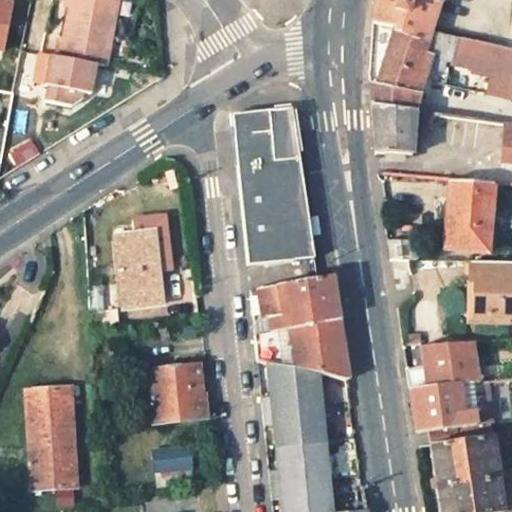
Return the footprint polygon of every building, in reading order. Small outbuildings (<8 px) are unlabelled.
[(63,39),(59,57),(100,64),(109,66),(121,0),(74,0),(67,40),(63,39)] [(374,0),(371,24),(395,28),(394,32),(423,41),(425,33),(436,0),(374,0)] [(368,91),(417,97),(426,69),(431,71),(434,60),(470,71),(468,75),(511,83),(511,80),(511,51),(425,33),(423,41),(394,32),(378,85),(369,83),(368,91)] [(100,64),(59,57),(56,56),(50,88),(54,88),(51,103),(75,107),(87,101),(87,95),(95,96),(100,64)] [(370,106),(413,112),(417,97),(368,91),(369,96),(370,106)] [(370,106),(373,135),(375,156),(409,159),(411,129),(411,126),(431,128),(432,115),(413,112),(370,106)] [(268,113),(231,117),(234,139),(270,135),(268,113)] [(511,126),(506,126),(504,148),(502,172),(511,172),(511,126)] [(271,164),(270,135),(234,139),(236,168),(271,164)] [(236,168),(247,269),(313,261),(299,161),(271,164),(236,168)] [(456,172),(455,181),(481,183),(481,175),(456,172)] [(489,184),(481,183),(455,181),(449,181),(446,210),(438,209),(436,250),(486,255),(489,184)] [(119,308),(156,305),(149,233),(112,237),(119,308)] [(389,262),(415,262),(414,244),(387,244),(389,262)] [(511,263),(494,264),(471,263),(471,281),(477,281),(476,319),(511,319),(511,263)] [(347,382),(334,299),(331,278),(250,294),(257,366),(268,368),(328,379),(347,382)] [(87,325),(113,324),(112,309),(86,311),(87,325)] [(473,358),(472,346),(420,350),(421,363),(473,358)] [(424,390),(476,386),(473,358),(421,363),(424,390)] [(328,379),(268,368),(271,402),(261,403),(264,431),(274,430),(278,475),(268,476),(271,504),(281,503),(282,511),(341,511),(340,497),(328,379)] [(152,428),(204,422),(203,397),(198,398),(197,381),(196,369),(147,375),(152,428)] [(492,426),(494,425),(488,385),(476,386),(424,390),(409,391),(415,437),(427,435),(492,426)] [(31,494),(75,491),(71,391),(26,395),(31,494)] [(503,511),(492,426),(427,435),(438,511),(503,511)] [(156,489),(191,485),(188,451),(153,455),(156,489)]
